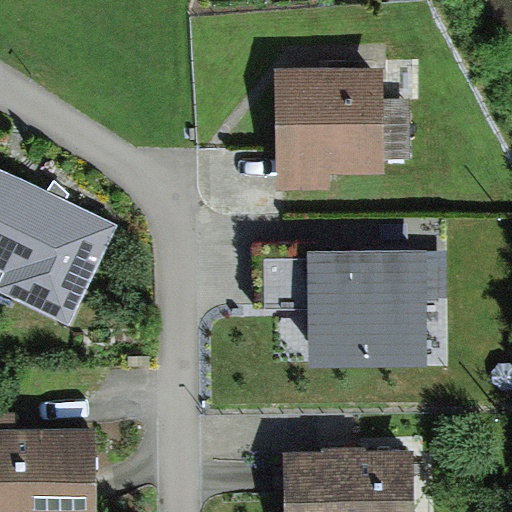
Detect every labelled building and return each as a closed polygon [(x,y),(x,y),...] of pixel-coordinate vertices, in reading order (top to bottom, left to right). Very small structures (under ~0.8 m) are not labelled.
[(280,79),(282,166),(366,165),(364,78),(280,79)] [(0,258),(68,292),(99,229),(0,179),(0,258)] [(421,242),(317,242),(317,339),(421,339),(421,242)] [(0,511),(91,511),(91,434),(9,435),(9,418),(0,417),(0,511)] [(394,511),(395,456),(287,456),(287,511),(394,511)]
